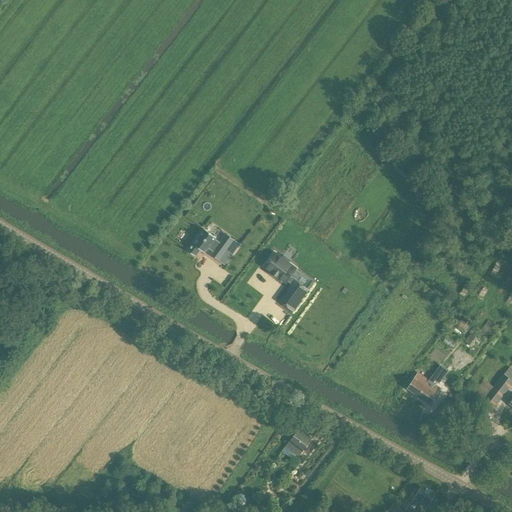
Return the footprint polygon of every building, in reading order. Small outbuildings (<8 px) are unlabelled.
[(224,264),(239,244),(226,235),(219,243),(215,239),(216,238),(205,229),(199,237),(197,236),(187,250),(195,256),(200,250),(204,253),(208,248),(213,252),(211,255),(224,264)] [(277,250),(266,264),(290,281),(300,266),(277,250)] [(295,281),(279,302),(292,311),(308,290),(295,281)] [(465,325),(467,321),(463,318),(459,322),(455,319),(452,324),(463,332),(467,326),(465,325)] [(485,338),(494,326),(488,321),(479,333),(485,338)] [(459,335),(461,332),(451,324),(449,327),(459,335)] [(478,339),(470,333),(464,341),(471,347),(478,339)] [(418,396),(429,381),(417,372),(406,388),(418,396)] [(511,382),(511,380),(504,374),(482,401),(491,409),(511,382)] [(430,404),(441,389),(429,381),(418,396),(430,404)] [(299,456),(304,448),(311,439),(298,430),(282,452),(291,458),(293,455),(295,456),(296,454),(299,456)] [(425,490),(421,487),(415,497),(411,503),(424,511),(434,496),(430,493),(431,491),(427,488),(425,490)] [(237,495),(237,497),(239,503),(241,504),(243,504),(245,503),(246,502),(246,500),(244,494),(242,493),(240,493),(238,494),(237,495)] [(404,511),(392,503),(387,511),(404,511)]
